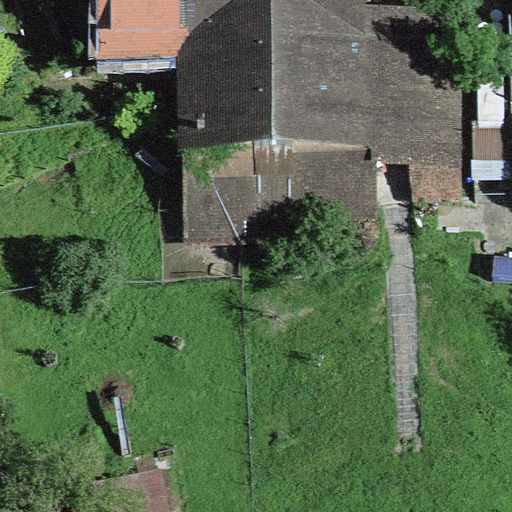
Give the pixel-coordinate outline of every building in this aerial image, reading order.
[(193,0),(108,0),(110,41),(195,38),(193,0)] [(193,0),(195,38),(196,60),(187,61),(187,69),(196,69),(201,212),(202,212),(248,211),(357,207),(355,168),(350,18),(349,0),(193,0)] [(350,18),(355,168),(418,167),(415,53),(406,53),(405,16),(350,18)] [(415,53),(458,52),(457,16),(405,16),(406,53),(415,53)] [(196,60),(195,38),(110,41),(110,63),(187,61),(196,60)] [(415,53),(418,167),(460,166),(458,52),(415,53)] [(248,211),(202,212),(203,240),(249,238),(248,211)]
